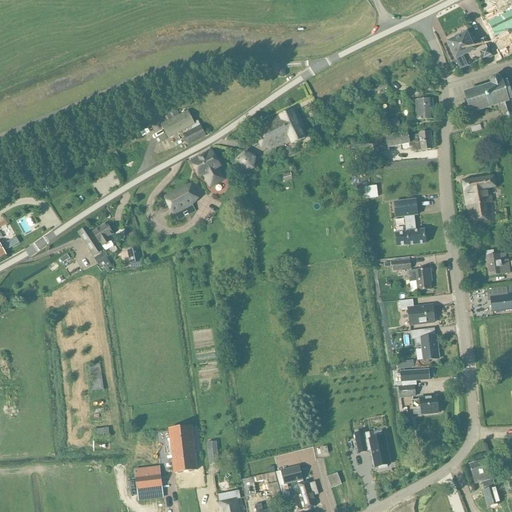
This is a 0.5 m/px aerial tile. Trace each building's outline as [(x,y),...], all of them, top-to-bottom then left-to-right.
[(511,11),(488,23),(495,38),(511,31),(511,33),(511,32),(511,11)] [(448,43),(456,59),(474,50),(466,34),(448,43)] [(499,105),(504,120),(511,117),(511,104),(510,100),(511,99),(511,98),(507,81),(503,83),(502,81),(501,81),(501,78),(497,76),(492,77),(490,82),(491,85),(468,92),(469,95),(465,96),(470,114),(499,105)] [(374,87),(376,94),(387,90),(386,84),(374,87)] [(412,108),(413,125),(417,124),(417,121),(433,120),(432,100),(416,101),(416,108),(412,108)] [(182,132),(187,144),(206,136),(198,118),(192,120),(188,110),(160,123),(167,139),(182,132)] [(290,141),(292,144),(305,138),(292,110),(275,118),(287,142),(290,141)] [(270,150),(287,142),(275,118),(259,126),(270,150)] [(372,140),(375,155),(389,151),(389,148),(409,144),(409,148),(412,147),(413,152),(422,150),(422,151),(433,149),(430,132),(419,134),(419,135),(413,135),(414,139),(409,140),(407,131),(372,140)] [(253,168),(254,157),(244,150),(236,161),(241,171),(253,168)] [(203,176),(210,189),(225,180),(218,168),(220,167),(212,152),(192,162),(200,177),(203,176)] [(494,177),(462,182),(468,218),(483,216),(485,224),(495,223),(490,189),(495,188),(494,177)] [(164,197),(173,215),(175,214),(179,220),(196,211),(193,204),(194,203),(196,200),(198,199),(191,185),(189,186),(185,185),(164,197)] [(376,185),(364,186),(365,198),(378,197),(376,185)] [(396,234),(397,246),(408,245),(408,246),(426,244),(424,230),(415,231),(414,216),(417,215),(416,200),(394,202),(396,218),(406,217),(407,232),(407,233),(396,234)] [(13,220),(17,228),(24,225),(20,217),(13,220)] [(100,243),(102,247),(111,242),(108,237),(113,234),(107,223),(93,232),(99,243),(100,243)] [(94,256),(103,250),(87,227),(78,232),(94,256)] [(138,248),(128,250),(130,264),(141,262),(138,248)] [(486,257),(489,276),(509,273),(507,261),(506,261),(505,254),(494,256),(493,251),(486,252),(487,257),(486,257)] [(98,265),(108,259),(104,253),(94,259),(98,265)] [(393,272),(411,270),(410,260),(392,262),(393,272)] [(409,272),(411,292),(431,290),(429,269),(409,272)] [(491,301),(492,312),(511,309),(511,286),(487,289),(488,302),(491,301)] [(414,309),(413,307),(413,301),(399,302),(400,311),(408,310),(410,326),(435,323),(435,322),(437,321),(436,315),(434,315),(433,306),(414,309)] [(437,336),(427,338),(426,330),(411,332),(412,340),(416,340),(417,345),(422,344),(424,361),(440,359),(439,357),(440,356),(440,353),(439,352),(437,336)] [(89,390),(102,390),(101,364),(88,364),(89,390)] [(429,370),(400,372),(401,382),(429,380),(429,370)] [(414,386),(399,387),(400,398),(415,397),(414,386)] [(420,408),(421,415),(439,413),(437,398),(412,400),(413,408),(420,408)] [(192,427),(169,430),(171,441),(169,441),(170,456),(172,455),(175,473),(197,471),(192,427)] [(96,438),(109,436),(108,428),(95,430),(96,438)] [(363,433),(355,435),(359,453),(367,452),(366,451),(371,450),(371,451),(375,468),(378,467),(379,470),(387,468),(387,465),(391,465),(385,437),(383,437),(382,430),(369,433),(363,434),(363,433)] [(207,443),(209,464),(219,463),(216,442),(207,443)] [(321,455),(328,454),(327,447),(320,448),(321,455)] [(487,460),(469,465),(473,477),(475,484),(481,482),(484,490),(482,491),(487,507),(499,503),(494,487),(495,487),(490,472),(488,465),(487,460)] [(290,498),(294,511),(302,509),(304,508),(305,509),(315,506),(312,496),(318,495),(315,482),(309,484),(308,483),(304,484),(298,466),(280,472),(284,485),(297,481),(300,494),(290,498)] [(275,473),(242,480),(245,498),(272,492),(274,499),(276,506),(283,504),(281,498),(277,482),(275,473)] [(341,485),(337,474),(327,477),(331,489),(341,485)] [(161,475),(135,479),(136,490),(162,487),(161,475)] [(219,504),(221,511),(243,511),(239,491),(218,495),(219,504)]
